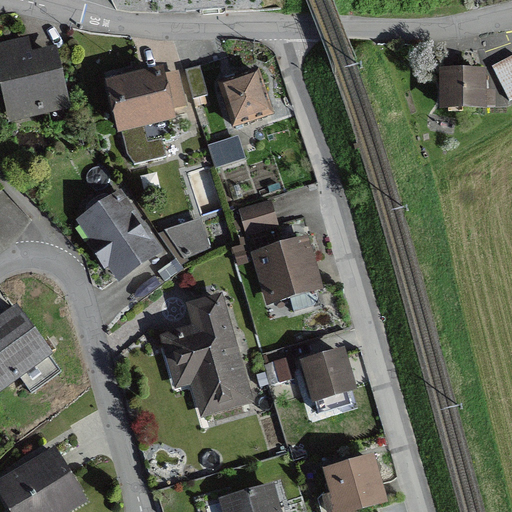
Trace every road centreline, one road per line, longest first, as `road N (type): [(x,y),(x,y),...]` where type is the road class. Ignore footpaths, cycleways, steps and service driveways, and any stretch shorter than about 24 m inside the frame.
road 1 (residential): [(283,26),(427,511)]
road 2 (residential): [(142,511),(69,270),(38,256),(0,268)]
road 3 (residential): [(283,26),(138,22),(34,0)]
road 4 (residential): [(511,9),(463,21),(283,26)]
